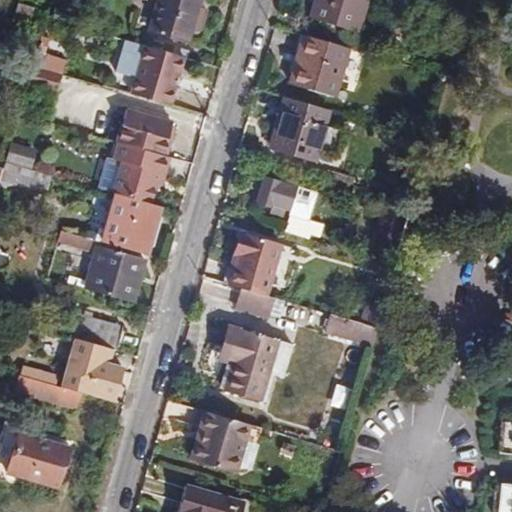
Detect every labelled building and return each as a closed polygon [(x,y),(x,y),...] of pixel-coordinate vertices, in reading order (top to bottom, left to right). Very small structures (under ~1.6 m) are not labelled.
[(157,0),(148,32),(186,42),(190,28),(200,30),(205,10),(195,8),(197,0),(157,0)] [(367,0),(314,0),(309,19),(358,33),(367,0)] [(452,0),(449,10),(465,15),(469,0),(452,0)] [(17,3),(12,20),(27,25),(33,8),(17,3)] [(449,10),(432,5),(425,28),(440,32),(443,24),(461,29),(465,15),(449,10)] [(334,98),(348,49),(304,35),(290,85),(334,98)] [(145,48),(130,96),(169,107),(174,90),(168,88),(172,74),(177,57),(145,48)] [(183,59),(177,57),(172,74),(178,76),(183,59)] [(60,75),(31,66),(26,85),(54,94),(60,75)] [(340,132),(324,127),(329,111),(284,97),(269,150),(314,163),(318,150),(334,154),(340,132)] [(158,207),(150,206),(156,186),(159,174),(164,176),(169,158),(166,158),(174,128),(171,127),(172,124),(153,119),(152,123),(146,122),(147,117),(126,110),(116,143),(118,144),(113,161),(121,163),(112,194),(115,195),(101,243),(144,256),(158,207)] [(0,175),(0,176),(48,191),(52,177),(4,162),(0,175)] [(159,174),(156,186),(160,187),(164,176),(159,174)] [(264,178),(257,205),(271,208),(269,216),(282,220),(285,211),(289,212),(296,187),(264,178)] [(313,192),(296,187),(289,212),(289,214),(290,215),(305,219),(313,192)] [(290,215),(285,233),(306,239),(307,234),(319,237),(322,224),(305,219),(290,215)] [(57,242),(89,252),(92,241),(60,231),(57,242)] [(243,234),(228,285),(240,289),(264,296),(279,245),(243,234)] [(94,261),(105,263),(109,250),(98,247),(94,261)] [(94,261),(86,291),(132,304),(145,261),(109,250),(105,263),(94,261)] [(234,308),(269,318),(274,299),(240,289),(234,308)] [(358,324),(376,329),(381,311),(363,306),(358,324)] [(111,350),(118,352),(125,328),(73,313),(66,336),(75,339),(111,350)] [(324,331),(371,345),(376,329),(358,324),(329,315),(324,331)] [(291,345),(245,332),(241,344),(218,338),(211,362),(228,367),(220,392),(263,404),(272,374),(282,377),(291,345)] [(114,401),(124,368),(107,363),(111,350),(75,339),(61,387),(81,393),(90,396),(90,394),(114,401)] [(19,375),(14,391),(76,410),(81,393),(61,387),(19,375)] [(206,412),(191,461),(235,473),(249,425),(206,412)] [(0,480),(4,481),(6,475),(57,489),(68,449),(17,435),(19,426),(3,422),(0,433),(0,480)] [(497,454),(511,455),(511,424),(500,423),(497,454)] [(320,479),(329,452),(301,442),(292,469),(320,479)] [(279,454),(292,457),(294,446),(282,443),(279,454)] [(185,483),(176,511),(239,511),(242,501),(185,483)] [(511,511),(511,485),(493,484),(491,511),(511,511)]
